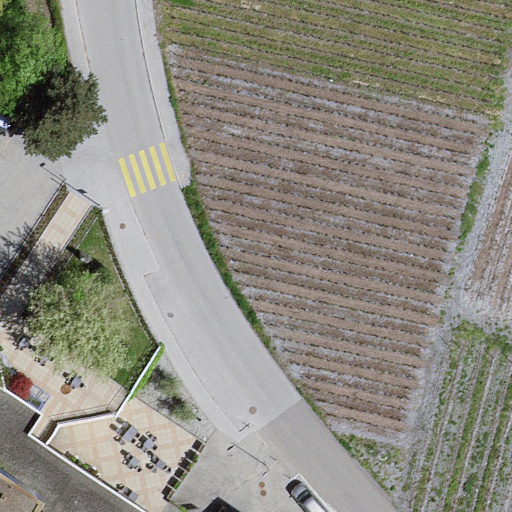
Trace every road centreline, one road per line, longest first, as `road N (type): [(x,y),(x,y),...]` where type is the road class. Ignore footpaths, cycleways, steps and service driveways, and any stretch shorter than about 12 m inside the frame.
road 1 (residential): [(109,0),(122,94),(193,277),(231,349),(367,511)]
road 2 (unknown): [(147,174),(43,203),(0,248)]
